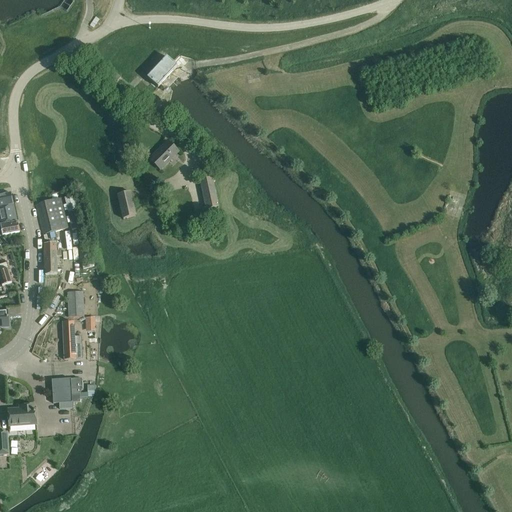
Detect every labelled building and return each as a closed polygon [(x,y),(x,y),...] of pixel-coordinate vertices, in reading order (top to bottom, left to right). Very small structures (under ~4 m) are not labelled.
[(157,88),(177,67),(166,57),(147,78),(157,88)] [(160,170),(178,152),(168,141),(149,160),(160,170)] [(205,210),(219,208),(212,178),(199,181),(205,210)] [(122,221),(136,218),(130,192),(116,195),(122,221)] [(17,222),(11,193),(0,195),(0,221),(3,221),(4,224),(17,222)] [(70,195),(73,208),(78,207),(75,193),(70,195)] [(43,235),(55,232),(68,229),(60,199),(45,203),(35,205),(43,235)] [(0,236),(2,236),(19,233),(17,222),(4,224),(0,224),(0,236)] [(56,253),(56,244),(43,245),(45,275),(60,275),(59,261),(57,261),(57,257),(62,257),(62,252),(56,253)] [(8,269),(6,263),(0,264),(0,285),(1,285),(2,286),(11,283),(7,269),(8,269)] [(68,318),(83,317),(82,293),(67,293),(68,318)] [(0,327),(8,327),(7,311),(0,311),(0,327)] [(95,317),(85,318),(86,332),(95,331),(95,317)] [(74,337),(73,322),(62,322),(64,360),(75,360),(82,360),(81,337),(74,337)] [(63,399),(79,398),(79,395),(81,395),(80,389),(83,388),(82,378),(70,379),(62,379),(63,399)] [(63,399),(62,379),(51,380),(52,404),(59,403),(59,409),(73,408),(72,402),(79,402),(79,398),(63,399)] [(34,408),(34,405),(19,406),(20,409),(7,410),(8,420),(9,426),(36,425),(35,408),(34,408)] [(0,454),(8,454),(7,432),(0,432),(0,454)]
